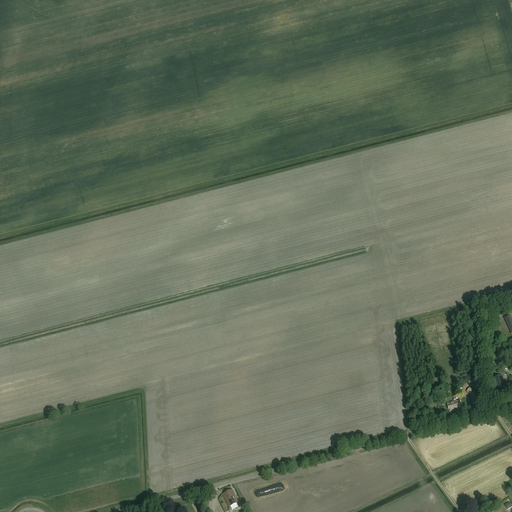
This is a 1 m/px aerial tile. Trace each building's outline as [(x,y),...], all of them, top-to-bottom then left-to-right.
[(494,380),(488,382),(491,392),(497,391),(498,396),(506,393),(502,380),(502,376),(493,379),(494,380)] [(467,382),(468,383),(470,386),(471,388),(475,385),(474,384),(476,382),(473,379),(471,380),(470,379),(467,382)] [(475,393),(469,388),(466,392),(470,395),(471,403),(476,403),(476,400),(478,400),(478,394),(475,394),(475,393)] [(461,409),(463,408),(461,401),(447,405),(448,410),(450,410),(450,412),(454,411),(454,409),(456,409),(456,410),(460,409),(459,408),(461,408),(461,409)] [(226,501),(229,507),(237,503),(232,491),(223,495),(226,502),(226,501)]
